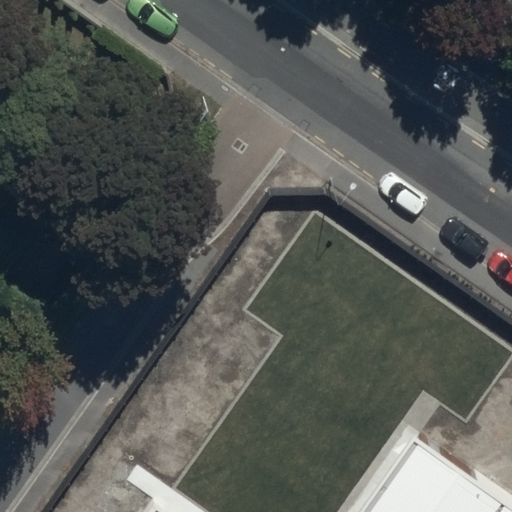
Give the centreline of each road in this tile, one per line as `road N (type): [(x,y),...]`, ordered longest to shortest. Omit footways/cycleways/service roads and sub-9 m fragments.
road 1 (residential): [(291,66),(0,476)]
road 2 (residential): [(291,66),(511,221)]
